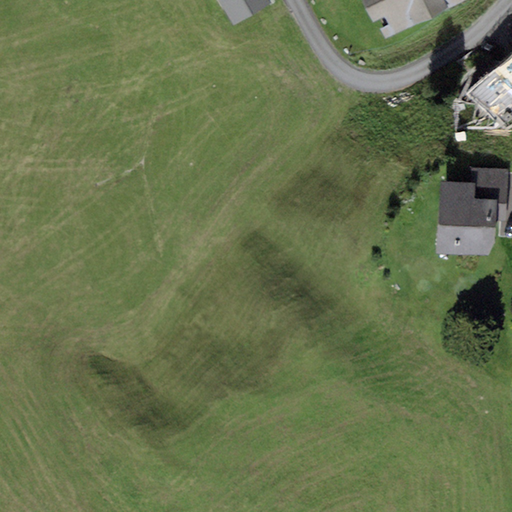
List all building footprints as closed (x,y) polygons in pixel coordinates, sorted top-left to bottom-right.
[(270,4),(267,0),(216,0),(232,26),(270,4)] [(385,18),(388,26),(381,29),(386,39),(470,0),(361,0),(373,24),(385,18)] [(511,119),(511,51),(464,94),(498,132),(511,119)] [(475,183),(474,199),(497,200),(507,200),(509,171),(470,168),(469,183),(475,183)] [(440,181),(436,253),(490,256),(490,247),(494,247),(497,200),(474,199),(475,183),(469,183),(440,181)]
